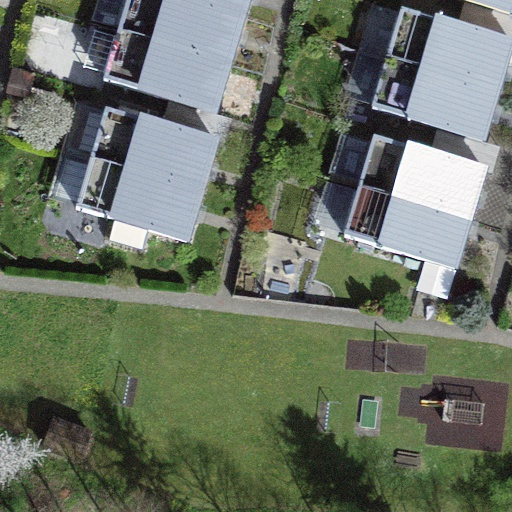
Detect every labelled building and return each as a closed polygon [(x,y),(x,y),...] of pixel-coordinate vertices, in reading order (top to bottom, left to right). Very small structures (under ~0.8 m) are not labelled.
[(243,18),(184,0),(128,0),(119,32),(229,65),(243,18)] [(248,0),(184,0),(243,18),(248,0)] [(511,6),(511,0),(458,0),(510,15),(511,6)] [(510,44),(402,12),(388,60),(496,93),(510,44)] [(229,65),(119,32),(104,82),(214,115),(229,65)] [(496,93),(388,60),(372,109),(481,142),(496,93)] [(216,144),(106,111),(91,160),(201,193),(216,144)] [(484,172),(374,139),(359,188),(469,221),(484,172)] [(201,193),(91,160),(76,209),(114,221),(108,240),(143,251),(148,231),(186,242),(201,193)] [(469,221),(359,188),(344,237),(454,270),(469,221)] [(94,433),(56,418),(44,448),(82,462),(94,433)]
